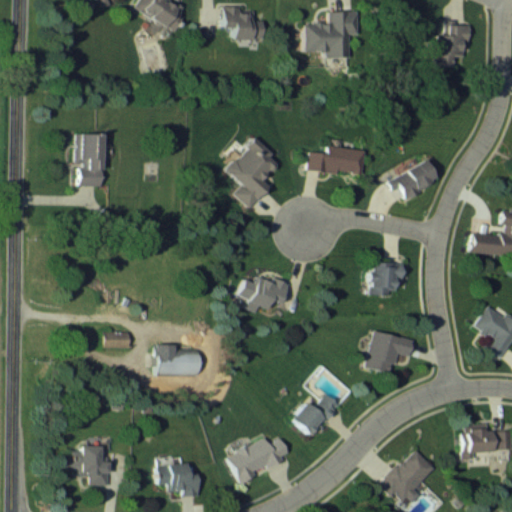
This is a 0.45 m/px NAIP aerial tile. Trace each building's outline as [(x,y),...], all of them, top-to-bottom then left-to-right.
[(134,0),(130,8),(164,27),(178,1),(176,0),(134,0)] [(220,6),(220,38),(260,37),(260,19),(250,19),(250,6),(220,6)] [(322,21),(297,21),(298,54),(344,53),(343,33),(352,33),(352,10),(321,10),(322,21)] [(462,23),(441,23),(441,34),(428,34),(428,66),(448,66),(448,55),(462,55),(462,23)] [(71,133),(71,184),(97,184),(97,133),(71,133)] [(263,187),(254,178),(270,162),(247,137),(213,169),(246,204),(263,187)] [(355,175),(359,151),(307,144),(304,168),(355,175)] [(429,178),(416,157),(382,178),(396,200),(429,178)] [(460,250),(511,254),(511,209),(495,208),(493,233),(462,230),(460,250)] [(396,261),(363,261),(363,292),(396,292),(396,261)] [(249,281),(239,277),(231,295),(268,313),(283,282),(255,269),(249,281)] [(495,357),(511,330),(511,320),(483,302),(467,327),(478,334),(473,343),(495,357)] [(124,329),(97,329),(97,345),(124,345),(124,329)] [(386,373),(392,352),(404,355),(408,339),(369,329),(359,366),(386,373)] [(340,396),(329,385),(307,408),(300,401),(282,418),(300,436),(340,396)] [(506,425),(455,428),(456,449),(507,447),(506,425)] [(232,482),(287,451),(278,435),(268,440),(263,432),(218,457),(232,482)] [(104,485),(103,457),(95,457),(95,444),(69,445),(69,467),(72,467),(72,477),(81,477),(82,486),(104,485)] [(429,466),(409,446),(376,481),(403,506),(415,492),(410,487),(429,466)] [(161,491),(171,491),(171,495),(191,495),(190,462),(149,463),(150,484),(161,484),(161,491)]
